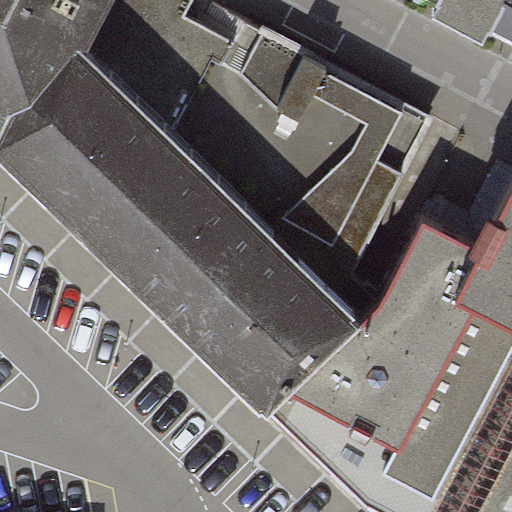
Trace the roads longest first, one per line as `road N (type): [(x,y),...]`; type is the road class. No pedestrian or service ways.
road 1 (residential): [(0,428),(99,459),(150,485),(176,511)]
road 2 (residential): [(342,0),(511,95)]
